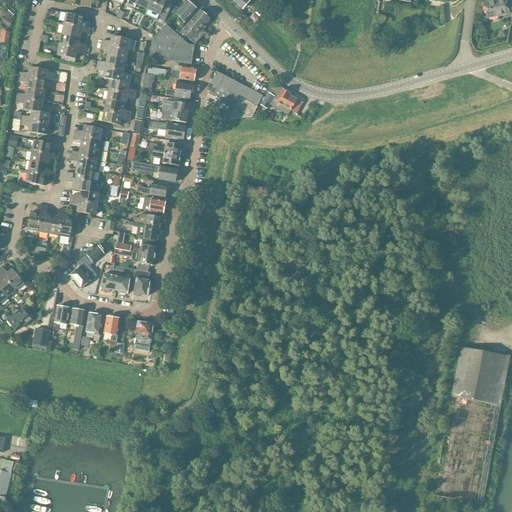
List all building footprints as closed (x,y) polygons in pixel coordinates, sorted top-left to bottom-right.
[(124,0),(124,1),(128,2),(127,6),(134,9),(136,6),(138,0),(124,0)] [(138,0),(136,6),(140,8),(138,11),(146,14),(147,11),(152,0),(138,0)] [(152,0),(147,11),(152,13),(150,16),(163,22),(173,2),(168,0),(152,0)] [(232,0),(232,1),(242,10),(243,10),(251,0),(232,0)] [(486,18),(508,14),(505,0),(503,0),(483,4),(486,18)] [(185,23),(196,11),(191,6),(192,4),(189,2),(187,2),(186,1),(175,14),(185,23)] [(10,20),(11,19),(14,16),(7,9),(3,14),(10,20)] [(208,21),(209,20),(200,11),(181,33),(185,37),(194,45),(204,34),(202,32),(205,28),(204,27),(209,22),(208,21)] [(64,22),(63,24),(89,30),(90,25),(83,24),(84,18),(65,14),(64,22)] [(1,23),(9,28),(12,22),(4,18),(1,23)] [(63,26),(61,35),(79,39),(80,33),(88,35),(89,30),(63,24),(63,26)] [(190,65),(192,47),(187,46),(165,26),(152,41),(149,58),(185,64),(190,65)] [(0,40),(7,44),(8,32),(2,31),(0,40)] [(59,43),(59,45),(85,51),(86,46),(78,44),(79,39),(61,35),(59,43)] [(102,41),(101,46),(127,51),(128,49),(129,41),(112,37),(110,43),(102,41)] [(84,56),(85,51),(59,45),(58,47),(56,56),(75,60),(76,54),(84,56)] [(109,52),(107,58),(125,62),(127,53),(127,51),(101,46),(100,51),(109,52)] [(98,62),(97,66),(123,72),(123,71),(123,69),(125,62),(107,58),(106,64),(98,62)] [(103,79),(110,80),(120,82),(121,82),(122,73),(123,72),(97,66),(96,71),(104,73),(103,79)] [(172,72),(171,78),(192,82),(194,70),(181,68),(173,66),(172,72)] [(148,67),(146,74),(165,77),(166,70),(148,67)] [(20,72),(19,77),(46,81),(46,79),(47,70),(29,68),(28,74),(20,72)] [(256,107),(259,102),(262,96),(215,72),(211,84),(213,85),(208,94),(235,109),(241,99),(256,107)] [(145,74),(141,93),(150,95),(155,76),(145,74)] [(27,83),(26,89),(44,92),(46,83),(46,81),(19,77),(19,82),(27,83)] [(108,91),(108,92),(134,97),(135,92),(127,91),(129,84),(121,82),(120,82),(110,80),(108,88),(108,91)] [(174,92),(166,91),(165,96),(189,99),(191,86),(176,84),(174,92)] [(17,94),(16,99),(43,102),(43,101),(44,92),(26,89),(25,95),(17,94)] [(275,101),(290,110),(288,114),(294,117),(302,103),(289,95),(290,94),(282,89),(275,101)] [(108,93),(106,102),(124,106),(125,101),(133,102),(134,97),(108,92),(108,93)] [(141,94),(138,107),(146,109),(148,95),(141,94)] [(266,97),(262,103),(260,106),(267,109),(272,101),(266,97)] [(23,111),(31,112),(41,113),(43,104),(43,102),(16,99),(16,103),(24,105),(23,111)] [(106,102),(103,112),(129,118),(130,113),(123,112),(124,106),(106,102)] [(163,102),(161,111),(162,111),(186,115),(188,106),(163,102)] [(160,120),(170,121),(185,124),(186,115),(162,111),(161,111),(160,120)] [(22,116),(22,121),(48,125),(48,123),(49,114),(41,113),(31,112),(30,117),(22,116)] [(128,123),(129,118),(103,112),(101,123),(120,127),(121,121),(128,123)] [(135,119),(144,121),(145,114),(137,112),(135,119)] [(48,127),(48,125),(22,121),(21,126),(29,127),(28,133),(46,136),(48,127)] [(182,142),(184,129),(150,123),(149,129),(165,132),(164,138),(182,142)] [(75,132),(74,136),(100,141),(102,131),(83,127),(82,133),(75,132)] [(120,144),(127,146),(129,136),(122,134),(120,144)] [(132,135),(129,147),(137,149),(140,136),(132,135)] [(81,142),(80,148),(102,153),(104,142),(100,141),(74,136),(73,141),(81,142)] [(32,151),(32,152),(58,157),(59,153),(51,151),(52,145),(34,141),(33,149),(32,151)] [(149,143),(148,152),(180,157),(181,147),(165,144),(164,149),(156,148),(157,145),(149,143)] [(71,153),(70,157),(100,163),(102,153),(80,148),(79,154),(71,153)] [(127,160),(133,161),(135,149),(129,148),(127,160)] [(32,153),(30,163),(48,166),(49,161),(57,162),(58,157),(32,152),(32,153)] [(178,167),(180,157),(148,152),(147,156),(152,157),(163,159),(162,164),(178,167)] [(77,163),(76,169),(98,173),(100,163),(70,157),(69,162),(77,163)] [(28,172),(28,173),(54,178),(55,173),(47,172),(48,166),(30,163),(28,171),(28,172)] [(132,171),(152,174),(152,172),(160,174),(159,180),(175,183),(177,171),(134,163),(133,167),(132,171)] [(67,174),(66,178),(92,183),(92,182),(93,181),(94,173),(98,174),(98,173),(76,169),(75,175),(67,174)] [(45,181),(53,182),(54,178),(28,173),(28,174),(26,183),(44,187),(45,181)] [(72,191),(80,192),(90,194),(92,183),(66,178),(65,183),(73,184),(72,191)] [(137,188),(136,192),(136,193),(164,198),(166,187),(152,185),(151,190),(137,188)] [(71,197),(70,201),(97,206),(97,205),(97,203),(99,195),(90,194),(80,192),(79,198),(71,197)] [(142,211),(149,212),(163,214),(165,202),(144,199),(142,211)] [(95,217),(97,206),(70,201),(69,206),(77,207),(76,213),(95,217)] [(27,231),(38,233),(43,207),(38,206),(36,215),(30,213),(27,231)] [(43,207),(38,233),(48,235),(52,217),(46,216),(47,208),(43,207)] [(52,217),(48,235),(59,237),(64,211),(59,210),(57,218),(52,217)] [(64,211),(59,237),(69,239),(73,221),(67,220),(68,212),(64,211)] [(128,222),(133,223),(160,228),(161,219),(147,216),(146,220),(128,217),(128,222)] [(142,237),(143,237),(153,239),(153,236),(158,237),(159,228),(133,223),(127,222),(124,221),(124,224),(125,224),(125,225),(132,226),(135,227),(144,229),(142,237)] [(116,244),(115,250),(155,257),(156,248),(152,247),(153,242),(143,240),(141,251),(131,249),(131,247),(116,244)] [(79,289),(95,277),(97,275),(90,266),(104,255),(98,246),(77,263),(80,267),(69,276),(75,284),(74,285),(76,289),(78,288),(79,289)] [(133,263),(139,263),(137,271),(147,273),(148,266),(153,266),(155,257),(115,250),(114,255),(131,258),(131,260),(133,263)] [(111,290),(115,290),(119,267),(110,266),(109,273),(114,273),(113,275),(104,274),(101,290),(110,291),(111,290)] [(119,267),(115,290),(119,291),(118,293),(127,294),(130,279),(121,277),(122,272),(124,273),(125,268),(119,267)] [(0,269),(0,273),(15,291),(17,290),(24,284),(12,270),(7,274),(2,268),(0,269)] [(147,274),(147,273),(137,271),(137,272),(135,271),(133,283),(136,283),(133,296),(140,297),(140,295),(147,296),(150,282),(148,281),(149,274),(147,274)] [(0,289),(7,298),(14,293),(15,291),(0,273),(0,289)] [(22,298),(24,302),(30,298),(27,294),(22,298)] [(67,325),(70,309),(57,307),(53,330),(58,330),(60,324),(67,325)] [(83,327),(85,311),(73,309),(71,325),(83,327)] [(23,326),(31,320),(24,311),(17,316),(16,314),(8,321),(15,331),(22,325),(23,326)] [(99,337),(104,315),(98,314),(97,316),(89,314),(86,332),(94,334),(94,336),(99,337)] [(116,341),(120,319),(114,318),(113,316),(110,316),(108,317),(107,317),(104,334),(111,335),(111,341),(116,341)] [(149,352),(154,323),(145,322),(145,324),(138,323),(136,334),(137,335),(135,349),(149,352)] [(33,345),(32,349),(46,351),(46,347),(47,347),(47,348),(48,341),(50,331),(49,331),(35,328),(32,345),(33,345)] [(82,337),(80,346),(88,347),(90,338),(82,337)] [(116,343),(115,353),(123,354),(124,344),(116,343)] [(481,505),(509,357),(460,348),(431,496),(481,505)] [(0,503),(3,504),(10,474),(0,471),(0,503)]
